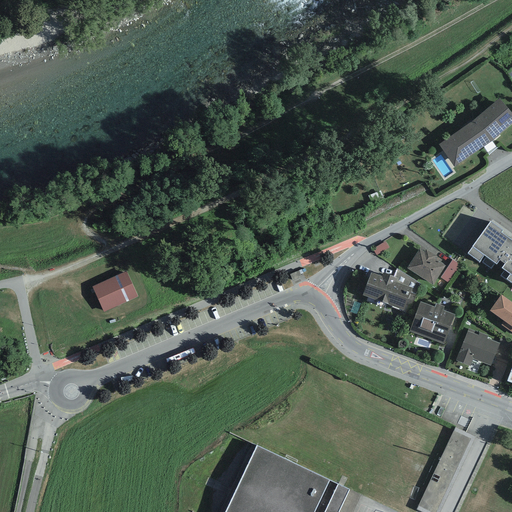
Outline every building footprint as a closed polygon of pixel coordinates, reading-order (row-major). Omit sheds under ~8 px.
[(488,146),(511,124),(511,116),(499,102),(474,123),(438,146),(454,169),(488,146)] [(503,234),(491,225),(472,251),(496,267),(499,263),(505,268),(502,271),(511,278),(511,242),(502,235),(503,234)] [(419,251),(407,270),(433,286),(445,267),(435,260),(436,258),(426,251),(424,254),(419,251)] [(460,266),(452,261),(440,279),(448,284),(460,266)] [(92,288),(104,313),(138,298),(126,273),(92,288)] [(362,298),(404,313),(412,290),(396,285),(397,280),(384,276),(382,279),(371,275),(362,298)] [(511,304),(501,297),(489,313),(503,323),(501,326),(511,333),(511,304)] [(420,303),(409,333),(443,346),(455,316),(443,312),(445,308),(436,305),(434,309),(420,303)] [(478,337),(467,333),(456,362),(470,368),(473,360),(491,367),(500,345),(488,340),(489,337),(480,333),(478,337)] [(438,511),(474,436),(454,427),(454,428),(416,508),(423,511),(438,511)] [(337,511),(350,487),(257,442),(223,511),(337,511)]
